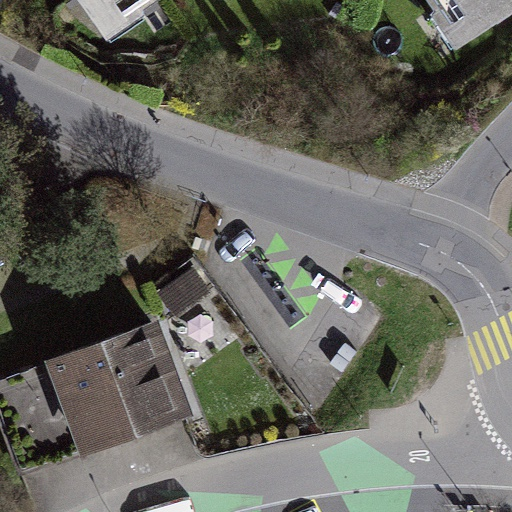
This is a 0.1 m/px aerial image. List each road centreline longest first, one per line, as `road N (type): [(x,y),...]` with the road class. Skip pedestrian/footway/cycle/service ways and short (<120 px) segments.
road 1 (tertiary): [(437,250),(60,123),(0,93)]
road 2 (residential): [(171,511),(401,461),(511,410)]
road 3 (residential): [(437,250),(475,175),(511,140)]
road 4 (tertiary): [(511,349),(488,288),(437,250)]
